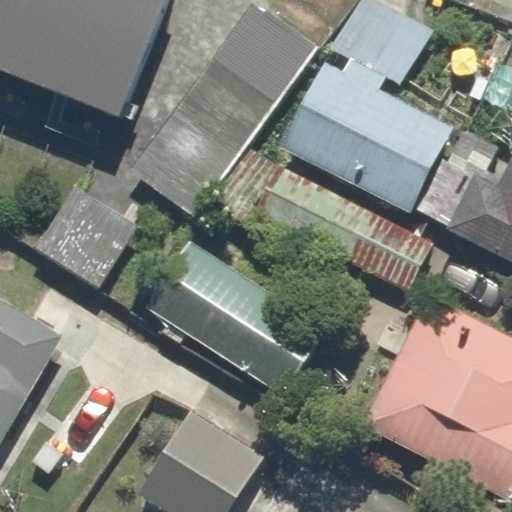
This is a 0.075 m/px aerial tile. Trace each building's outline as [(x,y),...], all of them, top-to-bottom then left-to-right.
[(0,0),(0,65),(130,114),(173,0),(0,0)] [(233,0),(232,0),(143,159),(216,200),(306,40),(233,0)] [(330,62),(291,151),(406,201),(445,113),(330,62)] [(511,150),(466,237),(511,260),(511,150)] [(438,241),(281,165),(256,217),(413,293),(438,241)] [(73,200),(46,252),(104,281),(130,229),(73,200)] [(194,228),(140,311),(282,402),(336,318),(194,228)] [(511,333),(432,296),(370,427),(511,493),(511,333)] [(0,301),(0,429),(60,341),(0,301)] [(125,408),(90,383),(34,463),(50,474),(60,460),(78,473),(125,408)] [(183,414),(142,476),(196,511),(216,511),(252,459),(183,414)]
